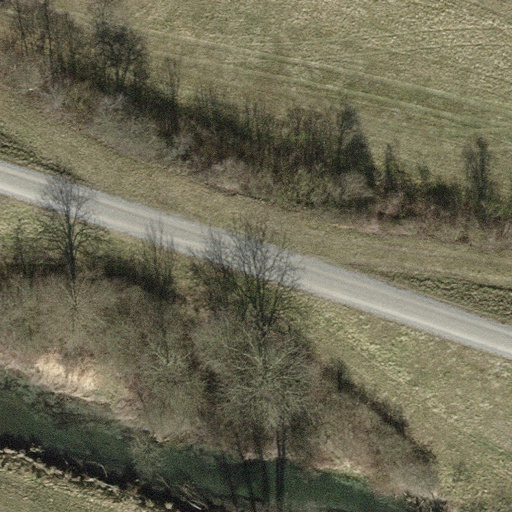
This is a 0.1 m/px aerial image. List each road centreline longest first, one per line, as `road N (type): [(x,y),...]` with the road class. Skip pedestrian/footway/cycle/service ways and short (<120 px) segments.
road 1 (track): [(0,111),(219,248),(511,278)]
road 2 (track): [(0,177),(511,343)]
road 3 (track): [(0,49),(511,203)]
